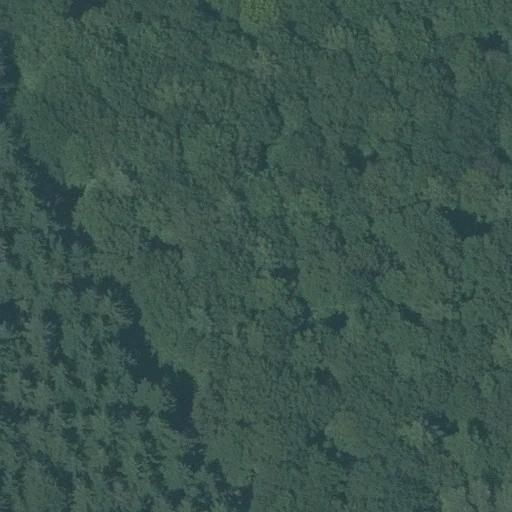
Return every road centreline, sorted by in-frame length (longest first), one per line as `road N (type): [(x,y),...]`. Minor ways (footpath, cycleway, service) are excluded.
road 1 (track): [(92,0),(46,103),(41,168),(237,511)]
road 2 (track): [(187,418),(0,431)]
